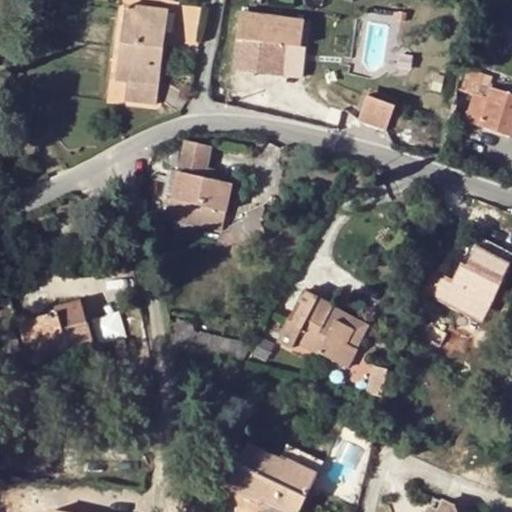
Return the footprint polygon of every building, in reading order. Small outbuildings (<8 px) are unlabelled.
[(155,104),(163,49),(154,48),(159,10),(127,5),(116,80),(128,82),(125,100),(155,104)] [(178,6),(178,42),(200,42),(200,6),(178,6)] [(168,11),(159,10),(154,48),(163,49),(168,11)] [(266,23),(284,25),(285,15),(267,14),(266,23)] [(266,23),(261,22),(260,39),(254,39),(221,36),(217,89),(265,93),(267,61),(281,62),(284,25),(266,23)] [(492,77),(465,68),(458,86),(474,92),(466,119),(467,120),(467,122),(478,126),(478,124),(511,135),(511,93),(489,85),(492,77)] [(354,122),(382,132),(390,107),(362,98),(354,122)] [(204,177),(206,166),(211,144),(184,139),(166,217),(221,230),(232,184),(213,179),(204,177)] [(216,168),(206,166),(204,177),(213,179),(216,168)] [(118,199),(117,193),(103,198),(105,204),(118,199)] [(511,250),(481,235),(476,245),(511,262),(511,260),(511,250)] [(484,322),(511,262),(476,245),(467,266),(461,263),(453,281),(477,292),(467,314),(484,322)] [(369,324),(303,290),(278,340),(292,348),(295,341),(347,367),(369,324)] [(32,363),(5,370),(12,395),(39,389),(33,364),(93,348),(82,305),(21,320),(32,363)] [(103,340),(127,334),(122,313),(98,318),(103,340)] [(172,346),(219,357),(222,338),(169,327),(172,346)] [(251,344),(222,338),(219,357),(241,363),(251,344)] [(373,364),(367,392),(382,396),(385,386),(389,369),(373,364)] [(50,441),(11,440),(10,466),(49,466),(50,441)] [(286,511),(299,511),(318,472),(283,455),(280,459),(248,443),(235,470),(219,462),(208,483),(225,491),(227,488),(261,504),(263,500),(286,511)] [(288,444),(283,455),(318,472),(323,462),(288,444)] [(457,511),(455,506),(432,496),(424,511),(457,511)]
